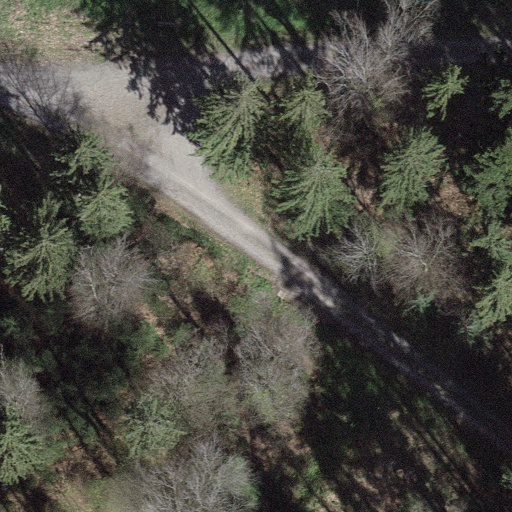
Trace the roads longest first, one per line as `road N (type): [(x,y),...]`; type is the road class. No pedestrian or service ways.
road 1 (track): [(0,81),(206,210),(511,439)]
road 2 (track): [(18,90),(511,48)]
